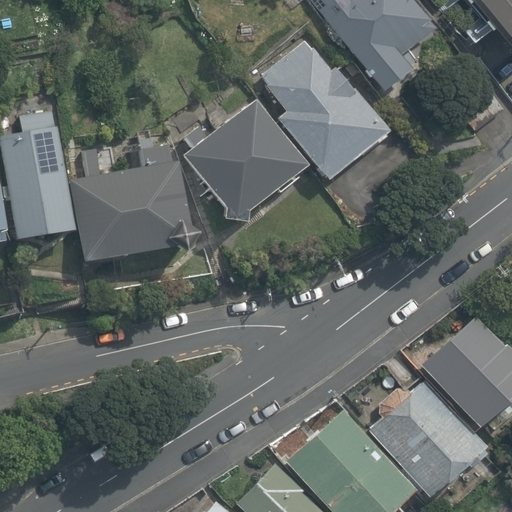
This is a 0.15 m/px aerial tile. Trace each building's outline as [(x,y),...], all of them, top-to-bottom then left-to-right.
[(427,30),(402,0),(302,0),(376,92),(407,71),(411,59),(403,49),(427,30)] [(511,0),(464,0),(511,58),(511,0)] [(334,71),(307,39),(261,77),(291,111),(283,118),(329,179),(392,131),(338,67),(334,71)] [(302,163),(252,98),(204,135),(197,126),(184,137),(189,145),(180,157),(218,205),(216,217),(240,220),(241,209),(302,163)] [(71,231),(53,110),(24,115),(26,132),(0,137),(0,145),(13,241),(71,231)] [(88,179),(69,181),(81,264),(166,246),(176,253),(191,231),(182,224),(172,160),(166,143),(133,150),(134,168),(102,173),(98,147),(84,151),(88,179)] [(511,396),(511,353),(479,315),(420,367),(476,427),(511,396)] [(479,444),(419,378),(362,429),(422,495),(479,444)] [(378,511),(407,487),(337,407),(279,458),(326,511),(378,511)] [(244,511),(319,511),(270,461),(233,501),(244,511)] [(228,511),(212,498),(201,511),(228,511)]
